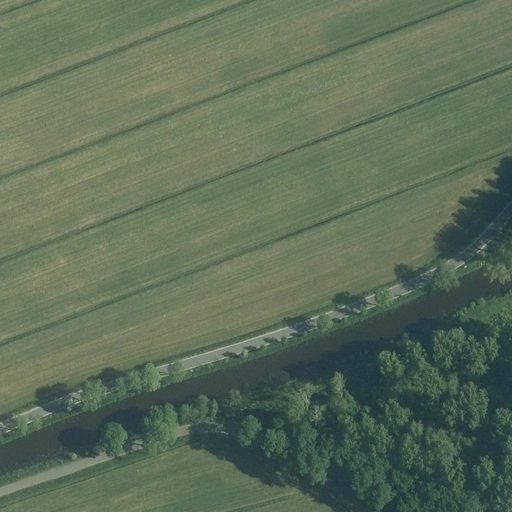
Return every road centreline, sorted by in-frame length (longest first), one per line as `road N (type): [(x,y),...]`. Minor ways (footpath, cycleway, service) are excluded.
road 1 (unclassified): [(0,428),(407,287),(466,254),(511,206)]
road 2 (unclassified): [(0,493),(190,432),(221,430),(432,511)]
